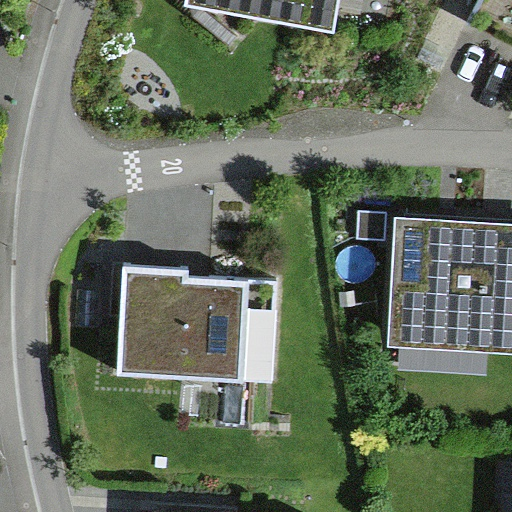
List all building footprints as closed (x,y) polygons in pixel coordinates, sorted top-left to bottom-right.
[(335,0),(189,0),(189,1),(332,23),(335,0)] [(511,0),(487,0),(472,25),(511,42),(511,0)] [(511,223),(395,218),(389,347),(511,353),(511,223)] [(272,279),(127,271),(121,373),(266,382),(272,279)] [(245,415),(246,387),(201,385),(200,413),(245,415)]
